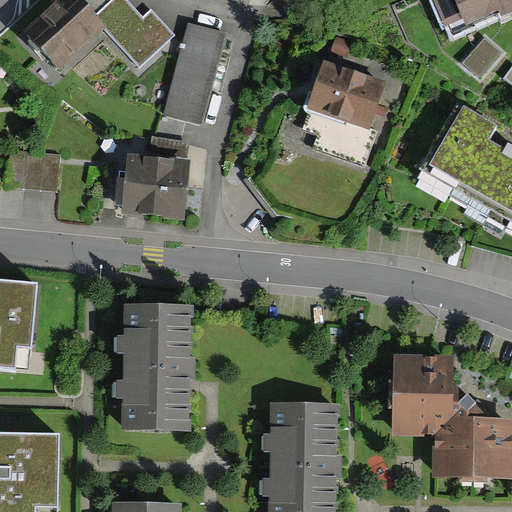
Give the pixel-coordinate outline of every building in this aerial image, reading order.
[(62,0),(28,33),(62,69),(135,0),(62,0)] [(511,0),(450,0),(462,28),(511,8),(511,0)] [(200,123),(224,36),(190,27),(166,114),(200,123)] [(353,60),(358,45),(340,39),(334,54),(353,60)] [(487,42),(466,65),(482,80),(503,56),(487,42)] [(316,118),(312,131),(327,137),(321,155),(372,174),(385,139),(372,134),(389,86),(330,65),(311,117),(316,118)] [(423,163),(511,220),(511,128),(464,98),(423,163)] [(194,158),(127,151),(121,213),(188,220),(194,158)] [(6,187),(58,191),(61,155),(9,152),(6,187)] [(37,285),(0,281),(0,368),(30,371),(37,285)] [(200,307),(127,306),(125,432),(198,433),(200,307)] [(453,350),(395,348),(392,428),(436,432),(433,471),(511,474),(511,413),(483,409),(453,379),(453,350)] [(336,511),(340,398),(271,396),(266,511),(336,511)] [(0,511),(55,511),(57,437),(0,435),(0,511)]
